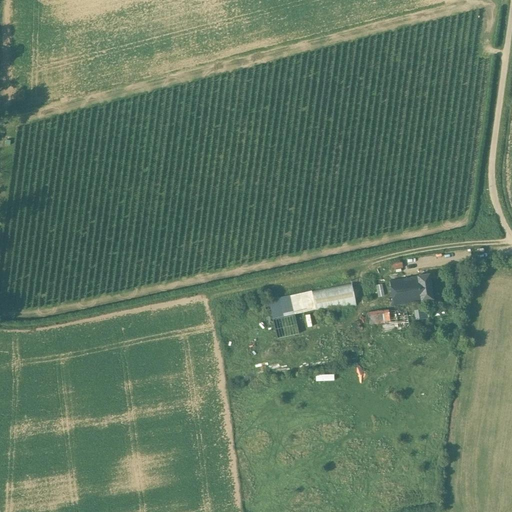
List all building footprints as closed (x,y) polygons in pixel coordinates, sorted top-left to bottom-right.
[(393,305),(421,300),(421,301),(433,299),(429,274),(389,280),(393,305)] [(381,284),(376,285),(378,297),(384,295),(381,284)] [(290,296),(294,315),(315,310),(311,291),(290,296)] [(372,347),(371,336),(409,331),(406,307),(394,308),(388,308),(367,311),(369,324),(348,327),(352,350),(372,347)] [(427,309),(415,311),(416,319),(428,317),(427,309)]
